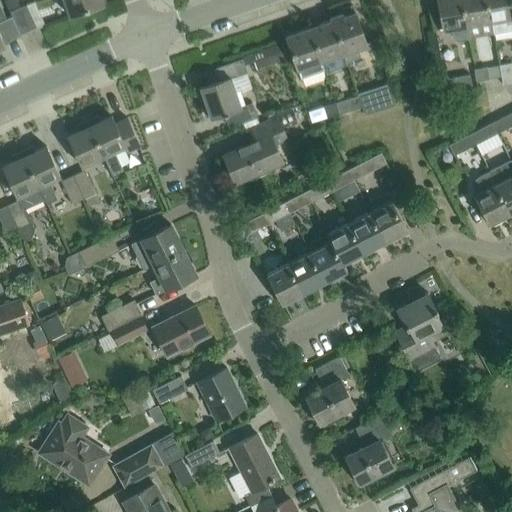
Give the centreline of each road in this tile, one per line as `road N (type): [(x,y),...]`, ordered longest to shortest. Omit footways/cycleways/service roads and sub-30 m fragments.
road 1 (residential): [(252,351),(224,292),(146,34)]
road 2 (residential): [(252,351),(447,242),(511,247)]
road 3 (residential): [(336,511),(252,351)]
road 4 (residential): [(0,102),(146,34)]
